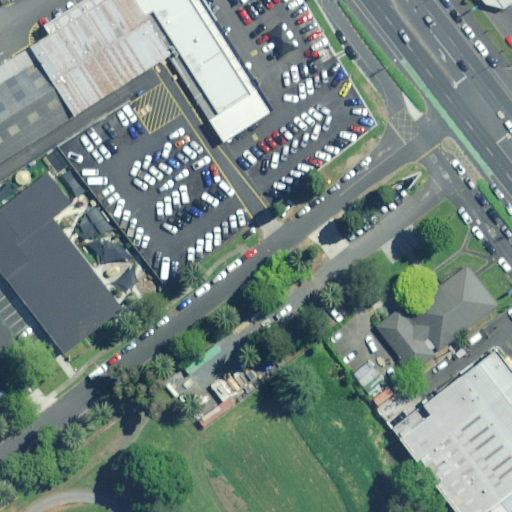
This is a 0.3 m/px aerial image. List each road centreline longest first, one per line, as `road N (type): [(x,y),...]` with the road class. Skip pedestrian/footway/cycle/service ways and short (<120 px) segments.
road 1 (unclassified): [(454,105),(0,454)]
road 2 (secondary): [(454,105),(373,0)]
